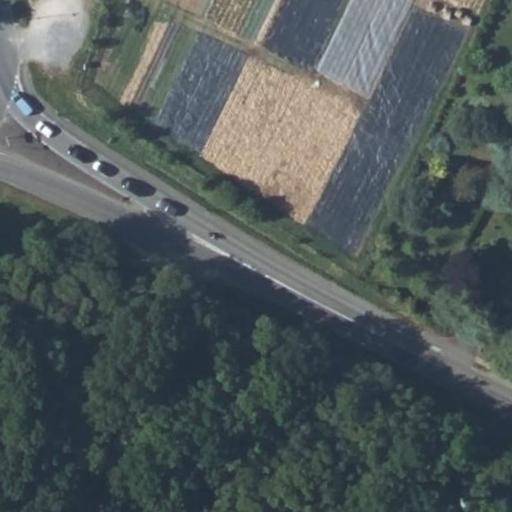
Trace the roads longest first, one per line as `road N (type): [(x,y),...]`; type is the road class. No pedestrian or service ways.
road 1 (secondary): [(306,299),(44,129),(0,80)]
road 2 (secondary): [(0,165),(306,299)]
road 3 (secondary): [(306,299),(511,406)]
